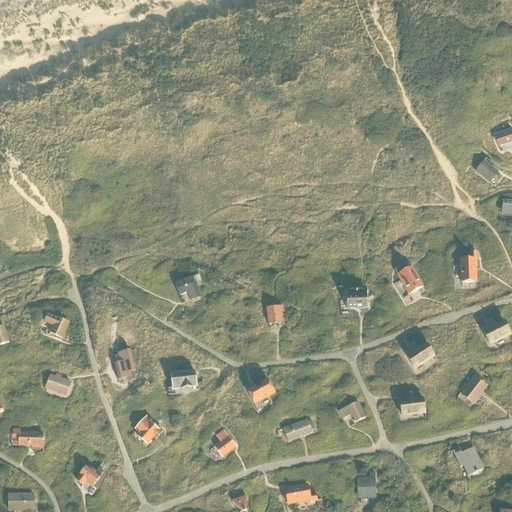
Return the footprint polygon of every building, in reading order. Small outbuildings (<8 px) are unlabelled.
[(511,146),(511,128),(492,135),(497,148),(508,144),(510,147),(511,146)] [(484,159),(474,172),(489,184),(497,173),(489,166),(491,164),(484,159)] [(511,201),(502,201),(502,206),(504,206),(504,214),(511,215),(511,217),(511,201)] [(461,283),(475,283),(474,267),(476,267),(475,253),(470,253),(470,260),(460,261),(461,283)] [(399,270),(395,272),(408,295),(422,287),(411,268),(401,274),(399,270)] [(200,297),(192,278),(174,284),(179,296),(187,293),(190,301),(200,297)] [(355,292),(346,292),(346,310),(367,309),(366,292),(356,292),(356,291),(355,291),(355,292)] [(268,325),(272,324),(281,323),(280,312),(283,312),(282,307),(266,309),(268,325)] [(55,318),(47,315),(44,322),(53,326),(49,333),(61,339),(68,324),(55,318)] [(495,326),(492,319),(487,321),(491,328),(482,332),(489,345),(510,335),(503,322),(495,326)] [(417,349),(413,342),(409,345),(413,352),(406,357),(414,369),(433,356),(425,344),(417,349)] [(124,366),(115,368),(118,383),(119,384),(129,382),(128,377),(136,375),(131,355),(122,357),(124,366)] [(183,374),(170,376),(171,388),(172,391),(182,389),(190,388),(197,387),(197,384),(195,373),(192,373),(191,366),(182,368),(183,374)] [(59,380),(61,377),(56,375),(55,378),(50,376),(45,389),(65,396),(70,383),(59,380)] [(254,387),(247,391),(254,405),(274,394),(266,380),(260,384),(258,379),(252,382),(254,387)] [(472,404),(485,387),(474,379),(468,387),(465,385),(462,389),(465,391),(461,395),(472,404)] [(413,400),(412,392),(407,393),(408,401),(399,402),(401,416),(424,414),(422,399),(413,400)] [(341,412),(339,413),(342,419),(349,416),(353,423),(364,418),(357,403),(341,412)] [(156,440),(162,433),(149,422),(151,421),(146,417),(135,429),(139,433),(137,434),(138,435),(137,436),(146,445),(153,437),(156,440)] [(293,426),(283,430),(288,442),(311,434),(311,433),(311,431),(314,430),(311,421),(307,423),(306,421),(293,426)] [(30,434),(19,434),(19,430),(13,430),(13,438),(19,439),(18,445),(31,446),(31,447),(41,448),(42,433),(30,433),(30,434)] [(222,458),(235,448),(223,431),(216,436),(220,442),(214,447),(222,458)] [(459,449),(452,452),(459,468),(463,466),(466,464),(471,475),(480,471),(477,464),(479,463),(472,449),(461,454),(459,449)] [(94,473),(87,467),(76,481),(81,485),(84,481),(92,487),(100,477),(102,473),(97,469),(94,473)] [(375,499),(374,473),(369,474),(369,479),(357,479),(357,492),(359,492),(360,500),(375,499)] [(309,496),(307,485),(284,490),(287,505),(310,501),(310,503),(316,502),(315,495),(309,496)] [(8,511),(33,511),(33,495),(8,496),(8,511)] [(240,511),(241,511),(246,510),(245,497),(231,502),(240,511)]
